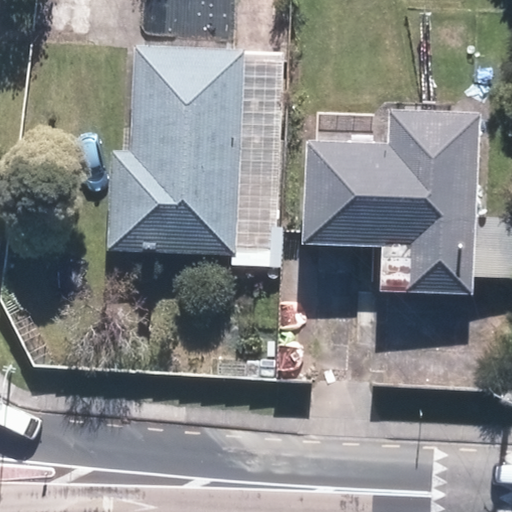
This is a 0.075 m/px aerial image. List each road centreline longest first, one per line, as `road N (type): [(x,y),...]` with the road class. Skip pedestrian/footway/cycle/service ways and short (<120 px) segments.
road 1 (tertiary): [(511,490),(158,470)]
road 2 (tertiary): [(0,409),(70,429),(158,470)]
road 3 (tertiary): [(158,470),(67,502),(0,502)]
